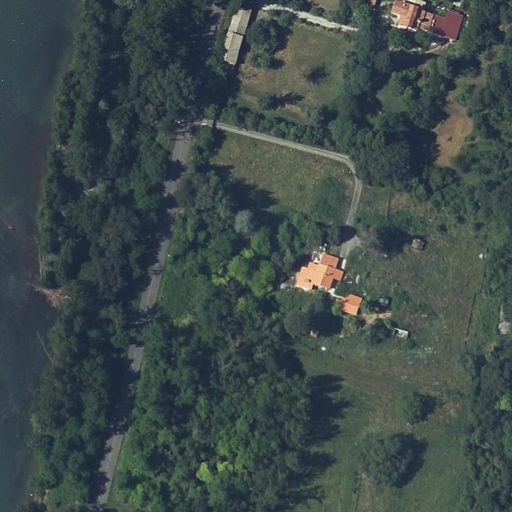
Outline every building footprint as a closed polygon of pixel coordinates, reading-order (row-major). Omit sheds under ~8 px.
[(365,0),(364,6),(374,8),(376,0),(365,0)] [(218,71),(223,73),(226,62),(234,64),(238,53),(234,52),(238,37),(242,38),(250,9),(236,4),(218,71)] [(446,19),(394,4),(391,14),(401,17),(398,27),(415,32),(416,29),(454,40),(461,15),(448,11),(446,19)] [(238,37),(234,52),(238,53),(242,38),(238,37)] [(232,75),(234,64),(226,62),(223,73),(232,75)] [(386,237),(398,241),(401,232),(388,229),(386,237)] [(334,270),(337,261),(336,248),(324,244),(317,266),(309,264),(308,270),(301,268),(295,285),(309,290),(311,284),(329,289),(332,279),(330,278),(333,270),(334,270)] [(333,270),(330,278),(332,279),(340,281),(342,272),(334,270),(333,270)] [(276,285),(278,290),(286,289),(287,282),(276,283),(276,285)] [(343,299),(339,311),(353,316),(357,306),(347,303),(348,301),(343,299)] [(511,305),(503,305),(499,332),(510,334),(511,316),(511,305)] [(394,328),(393,333),(406,338),(408,332),(394,328)]
